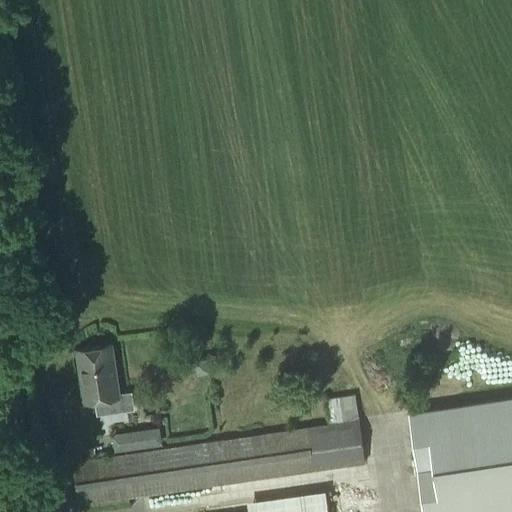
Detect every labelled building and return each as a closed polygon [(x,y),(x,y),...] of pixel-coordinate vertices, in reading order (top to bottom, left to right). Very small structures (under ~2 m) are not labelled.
[(110,345),(76,350),(84,401),(118,396),(110,345)] [(225,401),(228,425),(283,418),(278,379),(253,382),(255,397),(225,401)] [(511,511),(511,395),(408,413),(423,511),(511,511)] [(363,462),(357,420),(72,463),(78,505),(90,503),(91,508),(128,502),(128,498),(363,462)] [(157,443),(154,425),(113,431),(115,449),(157,443)] [(329,511),(327,489),(162,511),(329,511)]
